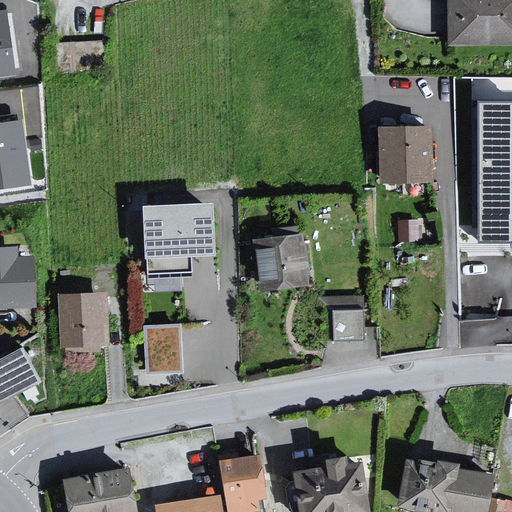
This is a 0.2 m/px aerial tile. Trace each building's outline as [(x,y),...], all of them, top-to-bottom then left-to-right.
[(511,0),(442,0),(444,47),(511,44),(511,0)] [(0,73),(13,71),(4,12),(0,12),(0,73)] [(102,39),(52,43),(54,70),(104,66),(102,39)] [(511,102),(479,102),(479,243),(511,242),(511,102)] [(21,123),(0,125),(0,185),(28,182),(21,123)] [(426,128),(374,127),(375,185),(429,184),(426,128)] [(213,203),(144,206),(147,274),(192,272),(191,256),(216,255),(213,203)] [(302,236),(258,242),(264,287),(307,282),(302,236)] [(0,305),(34,304),(31,260),(16,260),(15,250),(0,250),(0,305)] [(105,293),(56,294),(57,351),(106,350),(105,293)] [(365,334),(365,305),(333,305),(333,334),(365,334)] [(463,319),(463,339),(491,338),(490,325),(500,325),(500,318),(463,319)] [(146,369),(183,367),(181,319),(144,321),(146,369)] [(22,345),(0,356),(0,411),(44,388),(22,345)] [(312,466),(284,469),(292,511),(362,511),(355,459),(340,462),(339,452),(311,456),(312,466)] [(255,455),(214,458),(222,511),(257,511),(261,509),(255,455)] [(418,511),(484,511),(488,475),(455,470),(454,463),(399,458),(394,508),(418,511)] [(131,511),(124,467),(58,482),(63,511),(131,511)] [(511,511),(511,495),(500,492),(495,511),(511,511)] [(219,511),(217,498),(149,505),(149,511),(219,511)]
